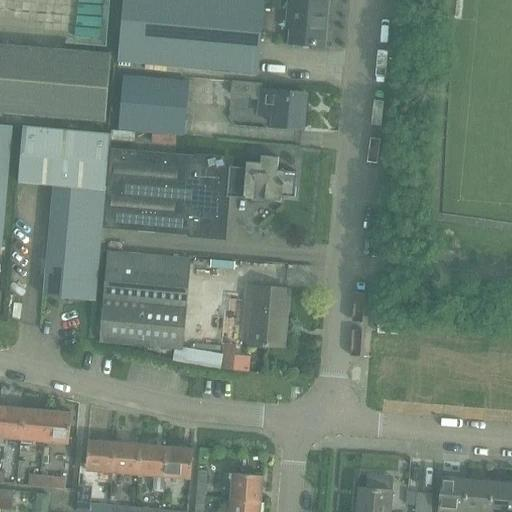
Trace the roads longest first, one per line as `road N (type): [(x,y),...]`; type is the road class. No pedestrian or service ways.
road 1 (residential): [(302,421),(332,380),(369,0)]
road 2 (residential): [(302,421),(188,409),(0,361)]
road 3 (residential): [(511,438),(302,421)]
